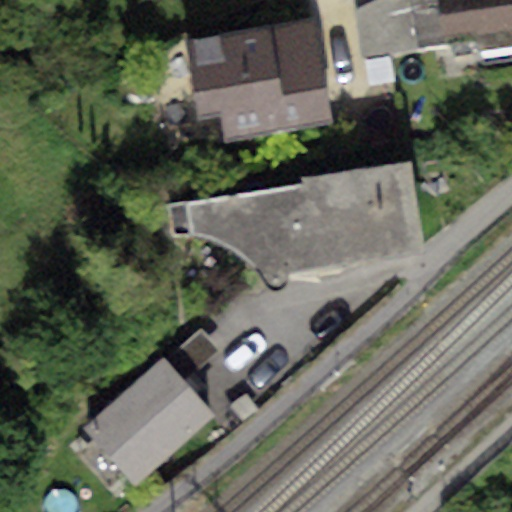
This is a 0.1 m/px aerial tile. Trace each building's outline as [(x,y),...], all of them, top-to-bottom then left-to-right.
[(444,43),(439,0),(375,0),(356,10),(361,52),(444,43)] [(511,0),(439,0),(444,43),(475,39),(477,54),(511,49),(511,0)] [(317,16),(180,40),(193,116),(220,111),(225,141),(335,122),(317,16)] [(301,179),(302,185),(315,268),(424,251),(410,162),(335,173),(301,179)] [(302,185),(167,203),(171,233),(189,235),(202,236),(216,241),(231,248),(244,259),(256,273),(264,286),(270,290),(277,293),(283,290),(286,285),(288,279),(288,272),(315,268),(302,185)] [(202,329),(166,360),(184,381),(220,350),(202,329)] [(163,357),(85,427),(136,484),(214,414),(184,381),(166,360),(163,357)]
